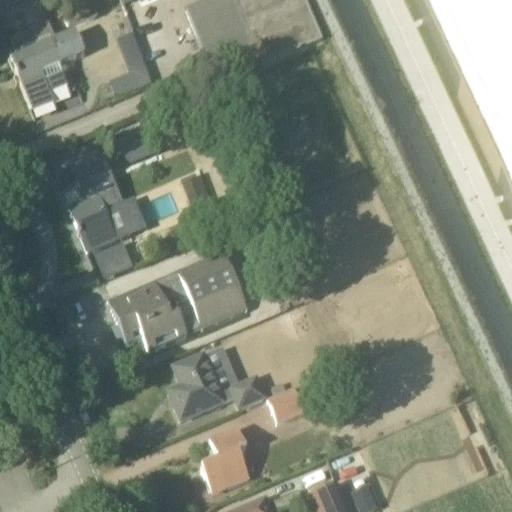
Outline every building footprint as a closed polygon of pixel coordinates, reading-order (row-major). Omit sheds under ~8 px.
[(119,0),(123,9),(133,5),(131,0),(119,0)] [(303,0),(214,0),(185,12),(211,73),(255,54),(262,69),(322,44),(303,0)] [(511,0),(410,0),(511,217),(511,0)] [(98,17),(93,6),(64,19),(69,30),(98,17)] [(48,29),(12,41),(16,53),(32,48),(33,50),(45,46),(43,41),(51,38),(48,29)] [(52,46),(9,64),(27,106),(51,97),(42,76),(83,59),(74,37),(52,46)] [(119,212),(101,170),(76,182),(86,207),(69,214),(77,235),(76,235),(79,240),(80,240),(87,257),(116,245),(105,218),(119,212)] [(151,249),(158,263),(176,255),(169,241),(151,249)] [(246,313),(222,256),(106,304),(126,350),(142,344),(147,357),(246,313)] [(289,338),(305,331),(297,311),(280,317),(289,338)] [(204,359),(191,365),(172,372),(180,391),(167,396),(180,426),(223,407),(223,406),(232,402),(237,416),(266,403),(257,381),(230,392),(228,389),(218,393),(204,359)] [(312,376),(301,380),(303,386),(315,382),(312,376)] [(293,393),(267,404),(277,429),(303,418),(293,393)] [(238,459),(245,456),(236,435),(208,446),(217,466),(200,473),(209,495),(212,500),(228,493),(249,485),(238,459)] [(347,511),(337,487),(310,498),(315,511),(347,511)] [(298,495),(274,505),(276,511),(284,511),(302,505),(298,495)] [(270,511),(266,503),(244,511),(270,511)]
